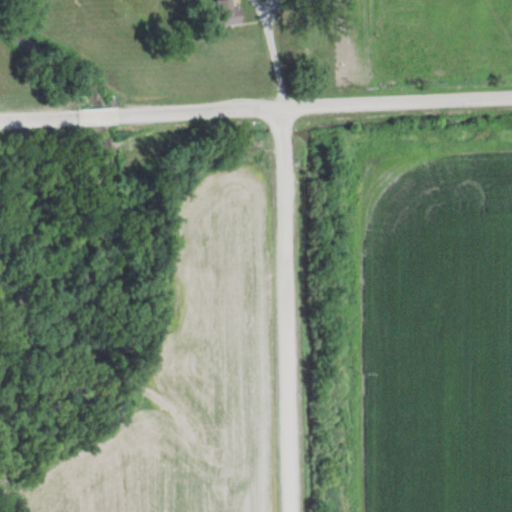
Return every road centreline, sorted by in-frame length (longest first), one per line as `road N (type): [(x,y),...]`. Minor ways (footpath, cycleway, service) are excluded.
road 1 (residential): [(0,123),(511,101)]
road 2 (residential): [(290,511),(283,113)]
